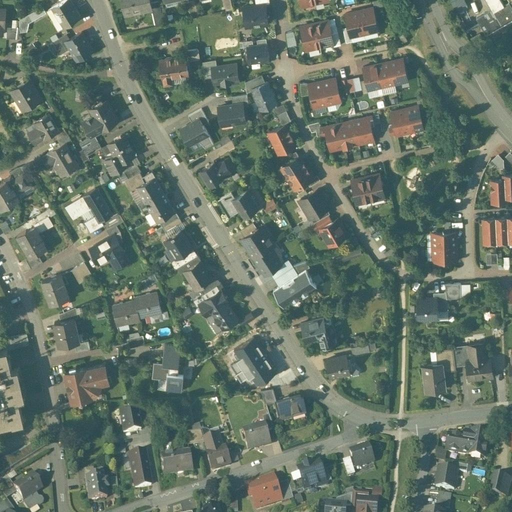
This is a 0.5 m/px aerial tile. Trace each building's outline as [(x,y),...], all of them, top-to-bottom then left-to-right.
[(70,0),(63,0),(52,7),(64,27),(73,21),(73,20),(80,16),(70,0)] [(122,0),(125,12),(152,7),(150,0),(122,0)] [(159,0),(153,1),(154,9),(152,10),(155,25),(164,23),(159,0)] [(194,0),(192,0),(187,1),(191,17),(198,16),(194,0)] [(230,0),(223,0),(226,10),(233,8),(230,0)] [(265,0),(240,4),(244,28),(269,24),(265,0)] [(504,4),(501,0),(486,0),(491,8),(492,10),(504,4)] [(504,4),(492,10),(491,8),(476,17),(482,26),(486,33),(511,18),(511,6),(509,2),(509,1),(505,3),(504,4)] [(42,6),(28,14),(32,20),(46,12),(42,6)] [(372,8),(359,11),(364,31),(377,28),(377,30),(377,29),(376,22),(372,6),(372,8)] [(359,11),(346,13),(346,12),(351,35),(351,34),(364,31),(359,11)] [(328,21),(315,23),(320,45),(333,42),(328,21)] [(315,23),(302,26),(307,48),(320,45),(315,23)] [(19,25),(9,24),(8,36),(18,37),(19,25)] [(293,30),(285,32),(288,45),(296,44),(293,30)] [(66,40),(68,43),(77,59),(92,50),(81,31),(66,40)] [(63,35),(53,41),(58,49),(68,43),(66,40),(63,35)] [(387,42),(375,44),(376,50),(388,48),(387,42)] [(259,45),(247,46),(249,61),(269,59),(267,43),(259,45)] [(185,55),(159,59),(162,78),(163,78),(164,84),(172,83),(171,76),(188,74),(186,59),(199,57),(197,48),(184,50),(185,55)] [(402,58),(389,61),(394,82),(407,79),(407,80),(408,80),(402,57),(402,58)] [(236,61),(211,64),(213,83),(238,80),(236,61)] [(389,61),(376,64),(381,85),(394,82),(389,61)] [(376,64),(363,67),(363,66),(366,80),(368,89),(368,88),(381,85),(376,64)] [(262,74),(245,81),(247,92),(253,89),(252,88),(265,82),(262,74)] [(335,78),(322,81),(327,102),(340,99),(340,100),(341,100),(335,77),(335,78)] [(29,79),(12,89),(24,109),(34,103),(34,104),(39,101),(39,100),(41,99),(29,79)] [(366,80),(360,81),(363,93),(369,91),(368,89),(366,80)] [(265,82),(252,88),(253,89),(255,94),(254,94),(260,109),(276,102),(267,81),(265,82)] [(322,81),(309,84),(309,83),(308,83),(311,93),(314,106),(314,105),(327,102),(322,81)] [(308,83),(300,82),(300,87),(301,95),(311,93),(308,83)] [(247,93),(232,95),(233,104),(242,103),(248,102),(248,103),(247,93)] [(106,99),(89,108),(94,118),(86,122),(92,134),(94,134),(101,130),(117,121),(110,107),(106,99)] [(233,104),(218,106),(220,122),(229,121),(229,123),(245,120),(242,103),(233,104)] [(418,106),(405,109),(410,129),(423,126),(418,106)] [(201,108),(188,115),(192,122),(200,118),(203,124),(208,121),(201,108)] [(405,109),(391,112),(396,132),(410,129),(405,109)] [(49,114),(35,122),(39,128),(29,134),(35,142),(44,137),(44,138),(52,133),(59,129),(58,129),(49,114)] [(349,121),(339,124),(343,145),(344,145),(344,146),(351,144),(351,143),(374,138),(370,123),(373,122),(372,116),(358,119),(358,118),(348,120),(349,121)] [(192,122),(180,129),(189,144),(197,139),(205,147),(213,143),(203,124),(200,118),(192,122)] [(285,123),(269,131),(274,141),(290,134),(285,123)] [(339,124),(321,128),(323,136),(327,135),(330,148),(343,145),(339,124)] [(63,126),(58,129),(59,129),(52,133),(55,139),(57,138),(67,132),(63,126)] [(67,132),(57,138),(60,144),(64,142),(71,139),(67,132)] [(92,134),(79,142),(83,148),(97,140),(94,134),(92,134)] [(125,134),(108,143),(114,155),(119,163),(126,159),(135,154),(125,134)] [(290,134),(274,141),(279,152),(295,144),(290,134)] [(231,139),(224,144),(208,152),(212,160),(234,146),(233,143),(231,139)] [(97,140),(83,148),(87,155),(102,147),(98,140),(97,140)] [(60,144),(48,151),(49,152),(42,156),(48,166),(55,162),(62,174),(78,165),(64,142),(60,144)] [(295,151),(289,155),(292,160),(299,156),(295,151)] [(501,165),(507,160),(499,152),(494,158),(501,165)] [(119,163),(114,155),(104,160),(111,173),(128,163),(126,159),(119,163)] [(292,160),(282,166),(288,177),(306,166),(299,155),(299,156),(292,160)] [(234,169),(228,157),(224,160),(231,171),(234,169)] [(214,161),(199,171),(208,185),(223,176),(231,171),(224,160),(216,164),(214,161)] [(137,164),(124,171),(128,178),(140,171),(141,170),(137,164)] [(20,166),(17,167),(9,172),(12,176),(13,179),(24,172),(20,166)] [(306,166),(288,177),(295,188),(312,177),(306,166)] [(128,178),(125,179),(131,190),(136,187),(136,186),(155,175),(152,170),(142,175),(140,171),(128,178)] [(24,172),(13,179),(12,176),(5,180),(6,180),(11,189),(13,188),(16,193),(19,192),(20,189),(19,189),(30,182),(24,172)] [(379,174),(365,177),(370,198),(384,195),(384,196),(382,186),(383,186),(382,182),(381,182),(379,173),(379,174)] [(155,175),(136,186),(136,187),(143,199),(162,187),(155,175)] [(365,177),(352,180),(352,179),(353,188),(353,192),(355,193),(357,203),(357,201),(370,198),(365,177)] [(504,179),(491,179),(492,201),(506,200),(506,195),(505,195),(504,179)] [(6,180),(0,183),(0,205),(2,208),(19,198),(16,193),(13,188),(11,189),(6,180)] [(95,188),(93,189),(90,185),(86,187),(89,192),(65,206),(71,217),(91,205),(101,220),(111,214),(106,206),(108,205),(103,197),(101,198),(95,188)] [(162,187),(143,199),(145,202),(143,204),(144,206),(147,204),(150,211),(151,211),(170,200),(162,187)] [(318,188),(299,199),(310,217),(311,217),(326,207),(329,206),(318,188)] [(234,198),(233,199),(238,208),(243,216),(258,207),(247,190),(234,198)] [(231,193),(220,199),(229,214),(238,208),(233,199),(234,198),(231,193)] [(273,197),(262,203),(266,211),(277,205),(273,197)] [(147,204),(144,206),(143,204),(145,202),(143,199),(137,202),(144,214),(150,211),(147,204)] [(170,200),(151,211),(156,221),(159,220),(172,212),(175,210),(170,200)] [(326,207),(311,217),(314,222),(328,214),(330,213),(326,207)] [(172,212),(159,220),(162,226),(179,216),(175,210),(172,212)] [(120,213),(107,221),(110,227),(116,224),(123,220),(120,213)] [(314,222),(312,223),(317,231),(321,228),(332,221),(328,214),(314,222)] [(179,216),(162,226),(166,231),(182,222),(179,216)] [(507,217),(495,218),(497,241),(508,241),(507,217)] [(495,218),(483,218),(485,242),(497,241),(495,218)] [(346,235),(336,219),(332,221),(321,228),(326,237),(330,244),(346,235)] [(253,221),(240,229),(245,236),(257,228),(253,221)] [(120,231),(116,224),(110,227),(107,230),(110,236),(114,233),(115,234),(120,231)] [(35,225),(26,230),(17,235),(18,235),(25,246),(24,247),(30,256),(30,257),(37,252),(39,251),(38,251),(45,247),(45,248),(46,247),(38,234),(39,233),(35,225)] [(245,236),(241,239),(253,256),(270,244),(273,242),(262,225),(257,228),(245,236)] [(181,229),(165,240),(176,258),(192,247),(193,247),(188,239),(187,239),(181,229)] [(455,232),(432,232),(432,233),(433,233),(433,246),(455,245),(454,232),(455,232)] [(110,236),(90,248),(98,262),(109,256),(116,267),(128,259),(122,248),(123,248),(115,234),(114,233),(110,236)] [(273,242),(270,244),(276,254),(283,249),(277,240),(273,242)] [(253,256),(248,259),(259,277),(260,276),(264,283),(278,274),(268,259),(276,254),(270,244),(253,256)] [(455,245),(433,246),(434,259),(433,259),(433,260),(456,259),(455,259),(455,245)] [(192,247),(176,258),(180,265),(198,254),(197,253),(196,254),(192,247)] [(37,252),(30,257),(30,256),(26,259),(31,268),(43,261),(37,252)] [(497,253),(486,254),(486,264),(497,263),(497,253)] [(180,265),(177,267),(181,273),(184,270),(201,259),(198,254),(180,265)] [(201,259),(184,270),(191,281),(192,280),(197,287),(196,288),(212,279),(211,278),(204,266),(205,266),(201,259)] [(84,261),(72,269),(79,282),(92,274),(84,261)] [(306,261),(293,265),(298,273),(306,268),(306,269),(309,267),(306,261)] [(298,273),(273,289),(283,306),(293,300),(294,301),(299,297),(298,296),(302,294),(303,295),(308,292),(308,290),(316,285),(306,269),(306,268),(298,273)] [(61,273),(42,280),(50,303),(69,296),(61,273)] [(142,279),(146,287),(155,283),(151,275),(142,279)] [(221,282),(216,275),(211,278),(212,279),(196,288),(189,293),(194,300),(221,282)] [(221,282),(194,300),(198,305),(203,302),(202,301),(221,289),(221,290),(224,288),(221,282)] [(445,283),(446,291),(447,298),(461,297),(461,295),(460,283),(460,282),(445,283)] [(469,283),(460,283),(461,295),(469,295),(469,283)] [(221,289),(202,301),(203,302),(209,313),(212,311),(226,302),(227,302),(228,301),(228,300),(221,290),(221,289)] [(157,291),(134,296),(135,299),(139,316),(162,311),(157,291)] [(446,291),(433,292),(433,297),(436,297),(436,310),(448,309),(447,298),(446,291)] [(433,297),(417,298),(418,307),(417,307),(417,317),(425,316),(425,318),(437,318),(436,310),(436,297),(433,297)] [(135,299),(112,304),(117,324),(140,319),(139,316),(135,299)] [(226,302),(212,311),(223,328),(238,318),(231,307),(230,308),(227,302),(226,302)] [(76,306),(63,312),(64,319),(74,317),(74,318),(78,317),(76,306)] [(344,306),(329,310),(331,317),(346,313),(344,306)] [(223,328),(212,311),(209,313),(206,315),(210,322),(209,324),(215,333),(217,333),(222,330),(223,328)] [(251,312),(239,320),(242,325),(254,317),(251,312)] [(64,319),(54,321),(60,346),(77,342),(75,332),(77,331),(74,318),(74,317),(64,319)] [(323,317),(301,322),(305,340),(319,336),(322,347),(338,343),(335,332),(328,334),(323,317)] [(27,333),(5,338),(4,337),(0,337),(0,349),(7,348),(7,349),(29,344),(27,333)] [(143,334),(127,338),(129,345),(144,341),(143,334)] [(484,342),(468,344),(468,346),(464,347),(466,360),(469,379),(477,378),(476,374),(490,373),(489,364),(490,364),(489,357),(486,357),(484,342)] [(164,343),(163,357),(179,358),(180,345),(164,343)] [(368,343),(351,347),(353,354),(369,350),(368,343)] [(453,347),(439,348),(441,363),(443,362),(443,367),(455,366),(455,362),(453,348),(453,347)] [(464,347),(453,348),(455,362),(466,360),(464,347)] [(0,349),(0,387),(22,382),(18,367),(12,369),(7,349),(7,348),(0,349)] [(267,362),(260,350),(244,360),(244,361),(250,371),(256,379),(259,378),(271,370),(267,362)] [(239,352),(224,361),(231,372),(245,363),(244,361),(244,360),(239,352)] [(346,354),(326,359),(330,376),(350,372),(349,364),(346,354)] [(162,362),(153,361),(151,377),(166,379),(165,389),(181,391),(184,365),(178,364),(179,358),(163,357),(162,362)] [(441,363),(425,364),(426,374),(425,375),(427,390),(446,388),(443,367),(443,362),(441,363)] [(359,368),(354,363),(349,364),(350,372),(350,374),(352,376),(359,374),(360,372),(359,368)] [(86,367),(65,372),(67,384),(68,389),(69,389),(71,401),(93,396),(93,395),(95,395),(101,386),(100,383),(109,381),(105,364),(86,368),(86,367)] [(250,371),(242,376),(247,385),(259,383),(259,378),(256,379),(250,371)] [(22,382),(0,387),(0,424),(13,422),(13,423),(24,421),(19,399),(25,397),(22,382)] [(273,388),(261,389),(265,404),(276,401),(276,400),(273,388)] [(276,400),(276,401),(281,421),(294,418),(293,417),(299,415),(300,416),(305,415),(300,393),(276,400)] [(136,407),(119,411),(123,432),(140,429),(136,407)] [(269,414),(262,416),(264,424),(265,424),(267,430),(274,429),(269,414)] [(489,434),(488,439),(494,440),(497,421),(485,423),(483,433),(489,434)] [(264,424),(243,430),(248,448),(270,442),(267,430),(265,424),(264,424)] [(201,430),(193,431),(196,444),(205,443),(204,439),(201,430)] [(193,431),(186,432),(187,445),(196,444),(193,431)] [(464,437),(448,434),(448,439),(446,447),(445,451),(446,451),(467,455),(468,455),(471,456),(480,457),(485,458),(488,439),(489,434),(483,433),(471,431),(471,432),(465,431),(464,437)] [(218,434),(204,439),(205,443),(208,452),(207,453),(212,469),(230,464),(225,447),(222,448),(218,434)] [(39,436),(0,459),(0,467),(3,472),(45,446),(39,436)] [(368,445),(350,450),(356,467),(373,461),(368,445)] [(446,451),(445,451),(436,449),(434,460),(444,461),(446,451)] [(144,451),(129,454),(135,487),(151,485),(144,451)] [(190,451),(160,455),(163,475),(177,472),(177,471),(192,469),(190,451)] [(319,461),(311,463),(304,465),(304,466),(298,468),(299,474),(304,489),(305,489),(317,485),(317,487),(326,485),(325,483),(326,483),(319,461)] [(468,465),(452,462),(451,469),(457,470),(457,471),(467,472),(468,465)] [(451,469),(439,467),(436,486),(454,489),(454,486),(456,485),(456,481),(455,479),(457,471),(457,470),(451,469)] [(102,470),(93,472),(94,476),(84,477),(88,500),(106,498),(105,489),(108,488),(107,480),(104,480),(102,470)] [(13,486),(16,492),(23,501),(34,493),(41,489),(31,473),(13,486)] [(299,474),(293,476),(298,491),(304,489),(299,474)] [(511,478),(495,474),(490,492),(506,496),(511,478)] [(273,475),(245,484),(249,495),(252,494),(256,508),(281,500),(282,500),(278,489),(273,475)] [(298,491),(293,476),(287,478),(289,485),(292,493),(298,491)] [(9,479),(0,485),(0,489),(6,499),(16,492),(13,486),(9,479)] [(289,485),(278,489),(282,500),(281,500),(281,502),(293,498),(292,493),(289,485)] [(34,493),(23,501),(29,510),(36,505),(39,506),(42,504),(42,501),(41,498),(37,498),(34,493)] [(451,495),(438,493),(436,506),(449,508),(451,495)] [(353,494),(336,499),(336,503),(346,504),(345,505),(351,506),(352,497),(353,494)] [(368,498),(359,497),(359,498),(358,509),(357,511),(376,511),(378,499),(368,498)] [(336,503),(327,502),(326,511),(344,511),(345,505),(346,504),(336,503)]
